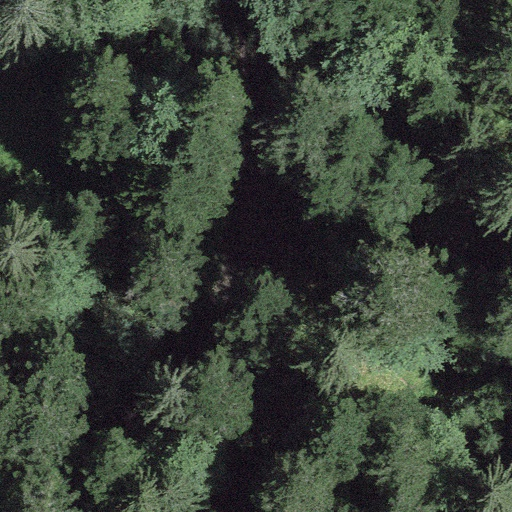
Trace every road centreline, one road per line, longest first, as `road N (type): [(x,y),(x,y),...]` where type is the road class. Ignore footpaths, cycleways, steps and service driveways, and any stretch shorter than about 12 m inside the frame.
road 1 (track): [(230,0),(250,217),(115,414),(27,495)]
road 2 (track): [(250,217),(511,253)]
